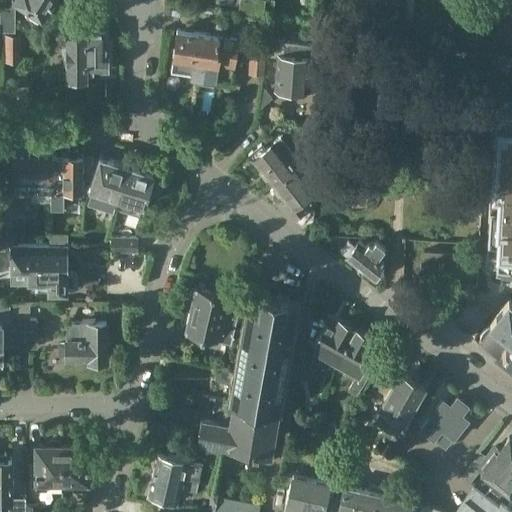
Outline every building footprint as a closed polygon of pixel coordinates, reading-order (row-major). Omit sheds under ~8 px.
[(14,0),(41,17),(52,0),(14,0)] [(240,0),(240,9),(240,10),(263,12),(263,0),(240,0)] [(14,3),(0,3),(0,28),(14,29),(14,3)] [(190,75),(198,77),(202,49),(211,50),(212,46),(216,47),(218,35),(222,8),(216,8),(212,34),(188,30),(188,27),(185,26),(185,30),(177,28),(171,71),(191,74),(190,75)] [(67,30),(67,75),(86,75),(86,69),(107,69),(107,50),(105,50),(105,29),(104,29),(104,16),(86,16),(86,28),(84,28),(84,30),(67,30)] [(4,59),(18,58),(17,34),(3,35),(4,59)] [(238,38),(218,35),(216,47),(212,46),(211,50),(202,49),(198,77),(215,79),(215,77),(231,80),(238,38)] [(263,74),(264,54),(266,37),(257,37),(257,45),(251,44),(249,73),(263,74)] [(322,45),(319,44),(278,39),(266,37),(264,54),(277,55),(275,88),(295,89),(320,91),(322,45)] [(262,83),(259,108),(273,96),(262,83)] [(492,184),(492,186),(498,186),(496,227),(501,227),(500,245),(511,245),(511,120),(496,120),(492,184)] [(300,127),(301,136),(318,134),(318,125),(300,127)] [(292,148),(291,149),(280,136),(273,142),(266,149),(261,143),(248,154),(253,159),(273,185),(295,168),(293,166),(304,159),(302,145),(295,151),(292,148)] [(30,201),(51,201),(51,187),(57,187),(57,155),(56,155),(56,153),(29,152),(29,145),(14,145),(13,152),(11,152),(12,208),(29,209),(30,201)] [(56,155),(57,155),(57,187),(51,187),(51,201),(52,201),(52,205),(61,205),(61,201),(79,201),(79,188),(82,188),(83,153),(81,153),(76,147),(69,147),(63,153),(56,153),(56,155)] [(100,155),(93,176),(88,191),(91,195),(88,204),(102,208),(104,203),(116,207),(129,164),(127,163),(126,163),(110,158),(100,155)] [(129,164),(116,207),(139,215),(142,205),(143,205),(148,187),(159,190),(162,175),(153,172),(153,171),(151,171),(148,170),(148,167),(139,164),(138,167),(135,166),(129,164)] [(282,204),(292,217),(310,202),(311,191),(310,189),(312,187),(309,184),(311,182),(308,178),(304,180),(295,168),(273,185),(277,189),(273,193),(273,195),(277,201),(280,201),(282,199),(285,202),(282,204)] [(67,233),(51,233),(51,244),(67,244),(67,233)] [(110,247),(135,250),(137,237),(111,234),(110,247)] [(374,277),(384,259),(386,261),(387,249),(376,240),(372,244),(368,242),(366,245),(359,239),(358,240),(351,238),(348,240),(341,250),(347,254),(346,256),(357,265),(362,269),(362,268),(374,277)] [(11,244),(11,267),(11,282),(29,282),(29,279),(49,279),(49,291),(67,291),(67,287),(74,287),(74,272),(67,272),(67,244),(11,244)] [(423,250),(422,268),(462,271),(463,253),(423,250)] [(402,286),(448,322),(449,321),(463,302),(464,281),(402,278),(402,286)] [(231,338),(241,294),(231,291),(196,283),(195,289),(191,291),(190,296),(192,300),(185,330),(219,336),(231,338)] [(219,365),(217,380),(229,382),(229,383),(230,383),(228,399),(233,399),(279,408),(281,408),(284,394),(285,394),(285,392),(284,392),(286,379),(288,379),(288,378),(287,377),(289,364),(290,364),(290,363),(289,363),(292,349),(293,349),(293,348),(292,348),(295,334),(296,334),(296,333),(295,332),(297,319),(299,320),(299,318),(298,318),(300,305),(301,305),(301,303),(300,303),(300,301),(298,301),(287,300),(288,297),(289,298),(289,296),(287,295),(287,296),(282,295),(282,294),(266,292),(261,291),(261,290),(259,290),(259,292),(259,295),(249,293),(249,292),(248,292),(247,294),(246,294),(246,295),(247,295),(244,307),(243,307),(243,308),(244,308),(241,323),(240,322),(240,323),(241,324),(239,338),(237,338),(237,339),(238,339),(236,352),(234,352),(234,353),(237,353),(234,366),(232,366),(232,367),(219,365)] [(510,298),(477,341),(495,356),(494,357),(494,358),(494,359),(496,360),(511,372),(511,299),(510,298)] [(2,347),(12,347),(12,302),(0,302),(0,366),(2,366),(2,347)] [(12,302),(12,347),(37,347),(36,319),(35,302),(12,302)] [(322,357),(335,364),(355,327),(351,325),(350,323),(346,321),(344,321),(339,318),(335,326),(326,322),(316,341),(308,336),(301,376),(309,380),(322,357)] [(66,342),(58,342),(58,355),(66,355),(66,358),(88,358),(88,361),(89,361),(89,369),(106,369),(106,360),(107,360),(107,322),(66,322),(66,342)] [(368,374),(365,372),(371,360),(370,360),(376,349),(368,345),(372,337),(367,334),(366,331),(362,330),(359,330),(355,327),(335,364),(350,373),(356,376),(349,388),(356,392),(368,374)] [(405,419),(425,384),(400,370),(399,371),(392,368),(384,382),(390,386),(380,403),(380,404),(375,414),(399,428),(404,419),(405,419)] [(446,448),(469,418),(462,413),(469,404),(458,395),(451,404),(444,399),(443,399),(436,393),(429,402),(436,407),(420,428),(446,448)] [(202,418),(197,442),(226,447),(224,456),(269,464),(275,431),(279,408),(233,399),(228,423),(202,418)] [(338,437),(361,448),(364,440),(342,429),(338,437)] [(490,488),(491,489),(511,462),(511,438),(510,436),(501,448),(497,445),(479,469),(488,476),(485,479),(493,485),(490,488)] [(62,486),(62,444),(61,444),(57,440),(52,440),(48,444),(36,444),(37,488),(46,488),(46,486),(62,486)] [(62,444),(62,486),(71,486),(74,494),(83,494),(86,485),(88,485),(88,461),(89,461),(92,457),(92,452),(89,447),(89,444),(62,444)] [(148,494),(154,495),(153,500),(173,505),(174,500),(177,500),(180,486),(196,489),(202,461),(157,451),(148,494)] [(0,496),(9,497),(8,511),(23,511),(24,497),(12,497),(12,456),(10,456),(6,453),(0,452),(0,496)] [(511,462),(491,489),(500,495),(505,489),(511,494),(511,462)] [(298,511),(299,511),(302,511),(306,493),(309,493),(312,475),(306,474),(306,472),(297,470),(296,471),(293,471),(284,509),(285,509),(284,511),(298,511)] [(318,476),(312,475),(309,493),(306,493),(302,511),(299,511),(298,511),(322,511),(330,480),(328,479),(328,477),(319,475),(318,476)] [(354,511),(360,487),(358,487),(359,483),(348,480),(347,484),(344,483),(337,511),(354,511)] [(372,511),(374,506),(387,509),(390,494),(386,493),(387,489),(370,485),(369,489),(360,487),(354,511),(372,511)] [(511,511),(511,509),(495,497),(492,500),(472,485),(452,510),(420,499),(417,511),(511,511)] [(374,506),(372,511),(408,511),(411,499),(408,498),(409,495),(397,492),(397,495),(390,494),(387,509),(374,506)] [(23,511),(38,511),(39,503),(24,503),(23,511)]
